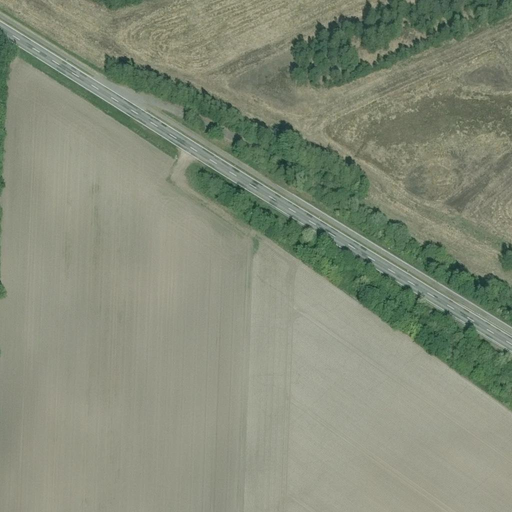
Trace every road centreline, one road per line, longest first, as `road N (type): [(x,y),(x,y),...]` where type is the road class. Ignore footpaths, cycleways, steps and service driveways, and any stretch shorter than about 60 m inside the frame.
road 1 (tertiary): [(109,98),(511,352)]
road 2 (track): [(189,149),(175,179),(511,419)]
road 3 (unclassified): [(109,98),(148,100),(264,152)]
road 4 (tertiary): [(0,30),(109,98)]
